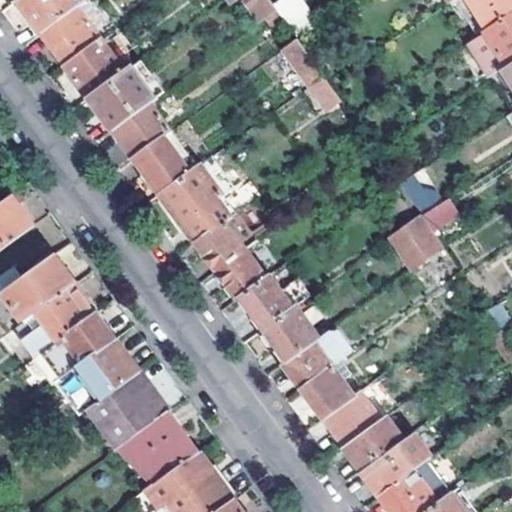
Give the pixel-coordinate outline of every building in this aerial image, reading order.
[(22,0),(18,3),(24,10),(42,35),(79,8),(89,0),(22,0)] [(239,0),(243,0),(260,24),(266,20),(277,12),(272,5),(268,0),(228,0),(232,5),(239,0)] [(300,0),(279,0),(272,5),(277,12),(286,25),(297,41),(318,27),(300,0)] [(511,0),(468,0),(488,30),(511,14),(511,0)] [(42,35),(66,67),(102,41),(103,41),(79,8),(42,35)] [(275,33),(286,25),(277,12),(266,20),(275,33)] [(486,31),(509,67),(511,65),(511,14),(488,30),(486,31)] [(90,100),(126,74),(102,41),(66,67),(90,100)] [(284,50),(310,87),(313,84),(323,77),(297,41),(284,50)] [(134,67),(157,100),(164,95),(141,63),(134,67)] [(90,100),(114,132),(152,104),(157,100),(134,67),(126,74),(90,100)] [(331,109),(341,102),(327,82),(323,77),(313,84),(331,109)] [(135,161),(165,138),(172,133),(152,104),(114,132),(123,145),(135,161)] [(165,138),(135,161),(160,195),(191,173),(165,138)] [(191,173),(160,195),(196,243),(225,222),(237,213),(201,166),(191,173)] [(399,183),(417,213),(441,198),(423,169),(399,183)] [(0,204),(0,248),(32,225),(20,207),(12,196),(0,204)] [(237,213),(225,222),(246,250),(258,241),(237,213)] [(421,215),(406,226),(428,259),(444,247),(422,217),(421,215)] [(217,271),(246,250),(225,222),(196,243),(217,271)] [(428,259),(406,226),(389,238),(412,271),(428,259)] [(246,250),(217,271),(237,300),(266,279),(246,250)] [(23,321),(28,318),(75,283),(59,261),(55,255),(3,293),(23,321)] [(266,279),(237,300),(244,308),(261,332),(294,308),(270,276),(266,279)] [(28,318),(48,347),(96,311),(75,283),(28,318)] [(488,311),(502,331),(511,325),(498,305),(488,311)] [(285,364),(319,338),(310,326),(322,318),(314,306),(302,315),(296,307),(294,308),(261,332),(285,364)] [(56,383),(76,369),(116,339),(101,318),(96,311),(48,347),(34,357),(54,384),(56,383)] [(303,388),(333,365),(352,352),(334,328),(319,338),(285,364),(298,381),(303,388)] [(511,344),(502,331),(493,338),(509,362),(511,359),(511,344)] [(100,402),(141,372),(128,355),(116,339),(76,369),(100,402)] [(333,365),(303,388),(320,412),(325,419),(356,396),(333,365)] [(80,416),(85,412),(100,402),(76,369),(56,383),(80,416)] [(114,453),(126,444),(170,411),(151,385),(141,372),(100,402),(85,412),(114,453)] [(346,447),(382,420),(362,392),(356,396),(325,419),(340,440),(346,447)] [(126,444),(155,484),(200,451),(188,436),(170,411),(126,444)] [(346,447),(362,469),(404,439),(387,416),(382,420),(346,447)] [(381,495),(430,459),(432,457),(414,432),(404,439),(362,469),(376,488),(381,495)] [(200,451),(155,484),(147,490),(160,508),(167,502),(174,511),(218,511),(235,500),(213,470),(200,451)] [(393,511),(425,511),(453,492),(430,459),(381,495),(393,511)] [(468,511),(453,492),(425,511),(468,511)] [(244,511),(235,500),(218,511),(244,511)]
